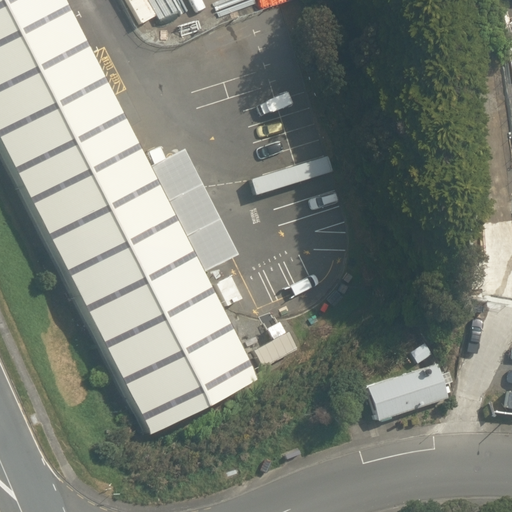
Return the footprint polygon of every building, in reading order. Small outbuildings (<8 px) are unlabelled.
[(0,0),(0,152),(146,438),(255,383),(201,276),(235,258),(183,154),(148,170),(61,0),(0,0)] [(310,0),(303,0),(270,7),(284,73),(324,65),(310,0)] [(320,86),(292,92),(300,132),(328,127),(320,86)] [(359,256),(349,217),(339,177),(301,187),(311,227),(332,221),(342,260),(359,256)] [(437,364),(366,387),(378,423),(449,400),(437,364)]
